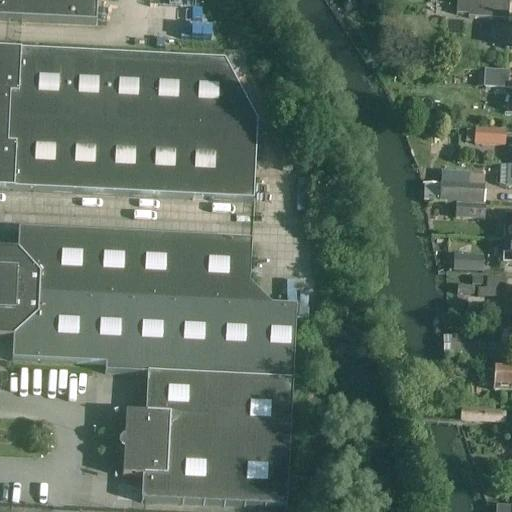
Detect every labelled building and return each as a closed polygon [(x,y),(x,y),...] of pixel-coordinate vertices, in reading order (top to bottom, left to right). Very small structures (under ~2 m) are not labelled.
[(0,0),(0,23),(95,28),(96,0),(0,0)] [(457,1),(456,17),(468,18),(468,20),(508,23),(509,4),(457,1)] [(4,124),(256,134),(256,127),(223,65),(0,53),(0,98),(5,99),(4,124)] [(505,90),(506,79),(506,75),(484,75),(484,89),(505,90)] [(256,134),(4,124),(3,149),(0,148),(0,193),(252,206),(256,134)] [(503,147),(504,134),(473,133),(473,146),(503,147)] [(496,174),(496,185),(499,186),(499,187),(505,190),(511,190),(511,168),(511,169),(500,168),(499,174),(496,174)] [(441,174),(440,189),(433,189),(432,202),(445,203),(444,204),(476,206),(476,203),(484,204),(484,187),(467,186),(467,175),(441,174)] [(476,206),(444,204),(444,211),(455,212),(454,222),(484,223),(485,208),(476,207),(476,206)] [(511,217),(504,217),(502,243),(511,243),(511,217)] [(0,296),(247,309),(251,246),(18,234),(17,254),(0,253),(0,296)] [(511,243),(502,243),(501,267),(511,267),(511,243)] [(453,274),(482,275),(483,259),(453,257),(453,274)] [(506,282),(486,282),(486,291),(477,291),(477,300),(495,301),(495,292),(506,293),(506,282)] [(456,297),(473,298),(473,289),(457,288),(456,297)] [(0,296),(0,341),(13,342),(12,364),(105,369),(105,377),(147,379),(292,387),(292,386),(295,311),(247,309),(0,296)] [(502,319),(503,307),(482,306),(482,318),(502,319)] [(487,360),(501,360),(502,346),(478,345),(479,338),(455,337),(455,340),(450,340),(450,339),(443,339),(443,360),(449,360),(449,361),(462,361),(462,359),(487,360)] [(511,393),(511,360),(501,360),(487,360),(486,372),(495,373),(494,393),(511,393)] [(285,511),(292,387),(147,379),(145,418),(125,417),(124,442),(121,444),(119,447),(119,450),(120,453),(123,455),(122,480),(142,481),(140,505),(276,511),(285,511)] [(461,424),(504,426),(504,414),(461,412),(461,424)]
